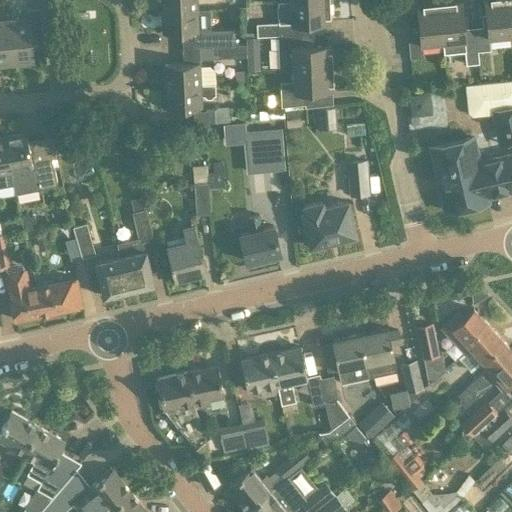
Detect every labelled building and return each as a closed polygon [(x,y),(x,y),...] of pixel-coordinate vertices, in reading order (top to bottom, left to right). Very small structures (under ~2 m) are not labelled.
[(160,0),(161,10),(197,9),(196,0),(160,0)] [(255,37),(276,36),(301,34),(300,23),(328,21),(326,0),(303,0),(288,1),(276,1),(277,22),(254,24),(255,37)] [(474,27),(477,52),(488,51),(487,36),(509,34),(505,0),(483,0),(486,26),(474,27)] [(436,4),(440,42),(442,56),(463,53),(464,65),(478,64),(477,52),(474,27),(462,28),(459,1),(436,4)] [(440,42),(436,4),(416,6),(419,32),(406,34),(409,59),(421,58),(420,44),(440,42)] [(8,20),(12,65),(34,62),(32,47),(43,45),(39,7),(27,9),(28,18),(8,20)] [(162,33),(198,31),(197,9),(161,10),(162,33)] [(0,65),(12,65),(8,20),(0,21),(0,65)] [(198,31),(198,47),(234,45),(234,29),(198,31)] [(278,69),(291,69),(331,67),(329,46),(301,47),(301,34),(276,36),(278,69)] [(243,44),(234,45),(198,47),(199,62),(244,60),(243,44)] [(165,86),(214,84),(213,72),(207,68),(199,68),(199,62),(164,64),(165,86)] [(331,67),(291,69),(292,82),(278,82),(279,108),(304,105),(304,91),(332,89),(331,67)] [(470,116),(494,114),(501,144),(511,140),(511,81),(464,86),(467,112),(470,116)] [(161,94),(162,108),(201,106),(201,98),(214,98),(214,84),(165,86),(165,94),(161,94)] [(406,116),(428,114),(426,92),(404,94),(406,116)] [(215,122),(215,109),(206,109),(206,110),(195,110),(195,123),(207,123),(207,122),(215,122)] [(284,168),(281,127),(245,130),(244,121),(222,123),(224,143),(243,141),(246,171),(284,168)] [(25,132),(3,136),(14,191),(35,187),(35,191),(56,187),(53,167),(51,158),(30,161),(25,132)] [(0,193),(14,191),(3,136),(0,136),(0,193)] [(486,195),(511,188),(511,153),(478,161),(472,136),(430,146),(446,210),(488,200),(486,195)] [(349,195),(369,194),(366,159),(346,160),(349,195)] [(208,184),(193,185),(195,218),(210,217),(208,184)] [(300,212),(308,246),(354,235),(346,201),(322,207),(320,201),(301,206),(303,212),(300,212)] [(138,240),(140,240),(141,239),(151,237),(145,214),(143,205),(141,206),(131,208),(130,209),(138,240)] [(245,261),(278,253),(272,227),(260,230),(256,214),(244,217),(247,232),(238,234),(245,261)] [(81,258),(94,255),(85,224),(72,228),(81,258)] [(174,279),(203,271),(192,226),(181,229),(184,241),(165,246),(174,279)] [(116,246),(119,257),(128,291),(153,284),(141,239),(140,240),(138,240),(116,246)] [(128,291),(119,257),(94,264),(103,297),(128,291)] [(41,314),(35,286),(27,288),(24,270),(4,274),(13,320),(41,314)] [(75,279),(35,286),(41,314),(80,307),(75,279)] [(455,324),(452,320),(443,328),(447,332),(465,351),(490,328),(473,309),(463,317),(455,324)] [(431,323),(416,326),(422,358),(437,355),(431,323)] [(483,371),(508,348),(490,328),(465,351),(458,357),(470,371),(477,364),(483,371)] [(386,329),(358,335),(367,376),(395,370),(389,345),(400,343),(397,331),(387,333),(386,329)] [(367,376),(358,335),(330,340),(331,345),(321,348),(323,359),(333,357),(339,382),(367,376)] [(300,347),(269,354),(277,389),(280,401),(293,398),(290,380),(306,377),(300,347)] [(511,348),(509,349),(508,348),(483,371),(457,395),(463,401),(493,374),(504,387),(511,380),(511,348)] [(277,389),(269,354),(240,360),(247,390),(262,387),(263,392),(277,389)] [(416,357),(400,361),(407,390),(422,386),(416,357)] [(186,372),(194,408),(208,405),(207,399),(223,396),(216,366),(186,372)] [(195,411),(194,408),(186,372),(157,378),(163,408),(202,458),(209,457),(205,440),(208,438),(195,411)] [(350,415),(336,399),(324,402),(319,378),(318,374),(306,377),(318,434),(327,432),(350,415)] [(324,402),(336,399),(338,399),(333,375),(319,378),(324,402)] [(495,408),(484,396),(459,419),(470,430),(495,408)] [(393,414),(380,400),(356,422),(369,436),(393,414)] [(481,427),(492,439),(511,420),(511,418),(502,408),(481,427)] [(19,458),(37,426),(11,411),(0,429),(0,440),(9,445),(6,450),(19,458)] [(355,422),(350,415),(327,432),(318,434),(327,445),(355,422)] [(240,421),(245,445),(246,449),(266,445),(260,417),(240,421)] [(223,450),(245,445),(240,421),(218,426),(223,450)] [(41,480),(36,489),(51,497),(62,484),(75,468),(80,463),(58,451),(64,441),(37,426),(19,458),(31,465),(26,472),(41,480)] [(511,455),(511,437),(510,436),(501,445),(511,456),(511,455)] [(299,446),(273,468),(282,479),(308,457),(299,446)] [(423,480),(417,473),(424,467),(411,452),(404,457),(398,449),(389,457),(414,488),(423,480)] [(226,485),(245,509),(274,487),(265,475),(260,479),(250,466),(226,485)] [(112,469),(73,499),(83,511),(106,511),(130,492),(112,469)] [(247,511),(291,511),(299,506),(302,503),(299,499),(302,496),(287,477),(280,482),(274,487),(245,509),(247,511)] [(309,511),(311,511),(333,494),(322,480),(302,496),(299,499),(302,503),(309,511)] [(421,500),(428,511),(438,511),(460,498),(449,482),(421,500)] [(56,511),(73,499),(62,484),(51,497),(37,511),(56,511)] [(385,506),(396,499),(392,491),(380,499),(385,506)] [(145,511),(130,492),(106,511),(145,511)] [(340,511),(345,509),(341,504),(333,494),(311,511),(340,511)] [(392,511),(401,507),(396,499),(385,506),(389,511),(392,511)]
